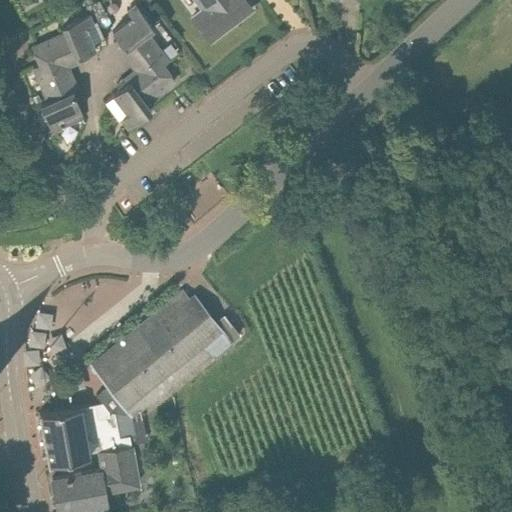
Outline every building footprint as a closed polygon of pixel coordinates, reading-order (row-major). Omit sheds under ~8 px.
[(196,0),(202,8),(190,18),(209,41),(210,40),(206,35),(231,16),(235,21),(252,8),(245,0),(196,0)] [(112,31),(124,47),(146,31),(147,31),(152,26),(135,2),(125,10),(131,17),(112,31)] [(66,30),(64,30),(76,56),(94,48),(85,24),(92,21),(88,10),(63,22),(66,30)] [(70,59),(76,56),(64,30),(31,46),(39,64),(32,67),(47,100),(47,101),(72,90),(69,84),(74,82),(67,66),(72,64),(70,59)] [(152,38),(147,31),(146,31),(124,47),(128,53),(124,56),(134,69),(131,72),(134,77),(128,81),(145,103),(145,102),(174,80),(163,65),(169,61),(151,39),(152,38)] [(128,81),(112,93),(127,112),(120,117),(127,126),(150,108),(145,102),(145,103),(128,81)] [(80,108),(72,90),(47,101),(47,100),(40,103),(51,130),(61,126),(57,118),(64,115),(67,123),(83,116),(79,109),(80,108)] [(228,341),(193,294),(189,298),(182,289),(89,363),(111,390),(101,398),(96,393),(95,394),(101,400),(113,410),(124,411),(125,410),(127,412),(138,403),(142,408),(228,341)] [(44,307),(37,320),(49,327),(56,314),(44,307)] [(97,448),(97,450),(131,444),(129,433),(118,435),(114,412),(113,410),(101,400),(78,404),(39,411),(48,460),(89,450),(85,437),(96,435),(99,448),(97,448)] [(138,484),(131,444),(97,450),(101,467),(51,476),(57,508),(107,501),(105,490),(138,484)]
